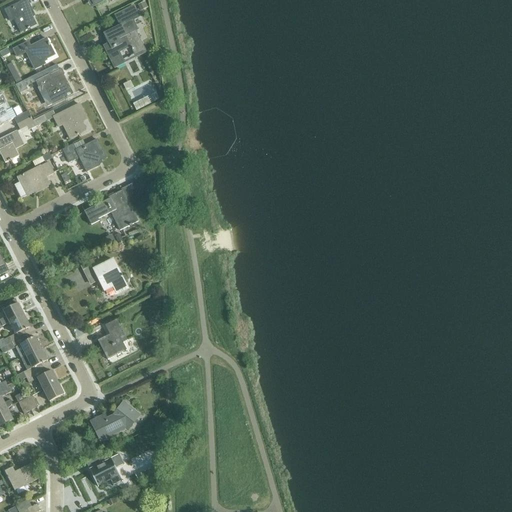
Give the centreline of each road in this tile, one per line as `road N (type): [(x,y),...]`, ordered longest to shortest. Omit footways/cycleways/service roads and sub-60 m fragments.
road 1 (residential): [(10,230),(133,169),(49,0)]
road 2 (residential): [(39,423),(86,402),(88,392),(10,230)]
